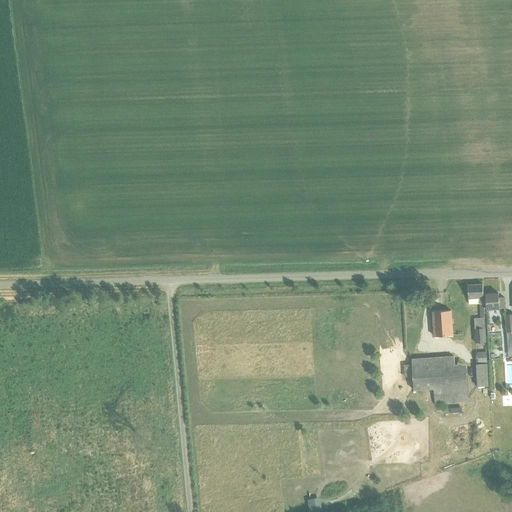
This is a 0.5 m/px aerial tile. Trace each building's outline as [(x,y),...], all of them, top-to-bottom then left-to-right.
[(481,304),(481,306),(484,306),(483,284),(468,284),(469,305),(481,304)] [(487,295),(488,309),(505,308),(504,298),(499,298),(498,294),(487,295)] [(451,311),(433,312),(435,337),(453,335),(451,311)] [(476,319),(476,320),(477,344),(487,344),(485,319),(476,319)] [(487,351),(476,352),(476,363),(487,362),(487,351)] [(414,390),(434,389),(435,404),(469,401),(466,363),(454,364),(454,356),(412,359),(414,390)] [(487,364),(476,365),(477,387),(488,386),(487,364)] [(452,403),(452,412),(464,412),(464,403),(452,403)] [(310,496),(311,511),(322,511),(321,495),(310,496)]
